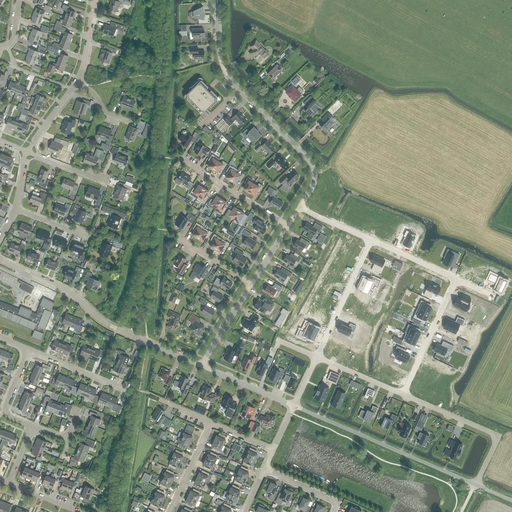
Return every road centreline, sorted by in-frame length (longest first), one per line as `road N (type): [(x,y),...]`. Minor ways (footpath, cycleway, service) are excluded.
road 1 (unclassified): [(299,207),(313,168),(225,72),(217,0)]
road 2 (unclassified): [(201,365),(108,325),(69,292),(0,259)]
road 3 (unclassified): [(475,484),(294,406)]
road 4 (residential): [(475,484),(498,435),(402,394)]
road 5 (residential): [(316,357),(371,239)]
road 6 (residential): [(288,225),(178,158)]
road 7 (residential): [(402,394),(456,279)]
